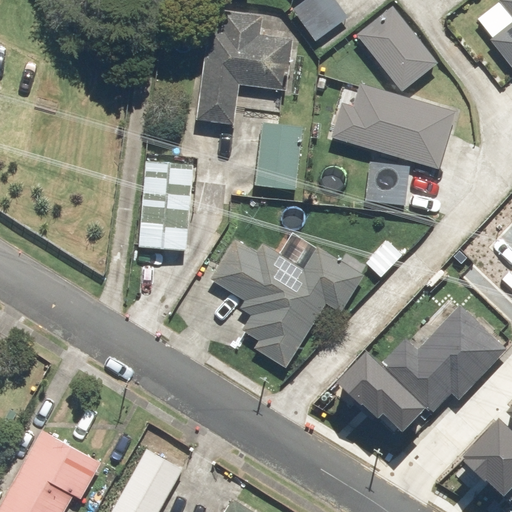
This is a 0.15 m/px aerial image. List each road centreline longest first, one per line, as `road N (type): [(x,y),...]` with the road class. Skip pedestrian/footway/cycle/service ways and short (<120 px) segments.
road 1 (unknown): [(250,422),(443,225),(484,167),(496,132),(491,104),(443,33)]
road 2 (residential): [(0,268),(390,511)]
